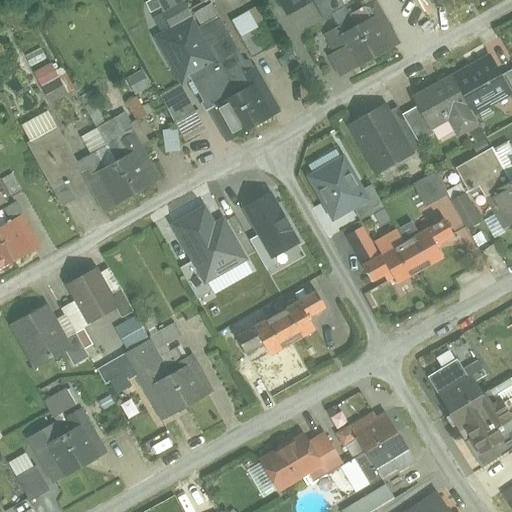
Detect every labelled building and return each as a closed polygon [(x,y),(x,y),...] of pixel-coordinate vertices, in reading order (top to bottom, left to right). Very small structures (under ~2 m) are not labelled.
[(283,0),(290,12),(311,0),(283,0)] [(314,0),(326,21),(335,16),(347,9),(342,0),(314,0)] [(383,11),(377,1),(367,7),(372,17),(383,11)] [(212,6),(195,16),(200,25),(217,15),(212,6)] [(347,9),(335,16),(341,27),(344,33),(357,26),(347,9)] [(401,43),(383,11),(372,17),(357,26),(375,58),(401,43)] [(251,28),(244,16),(236,20),(245,37),(254,32),(251,28)] [(218,62),(192,18),(157,38),(169,61),(174,58),(186,81),(201,72),(218,62)] [(280,111),(255,66),(252,67),(250,63),(245,66),(219,19),(202,29),(221,62),(218,62),(234,90),(244,85),(246,88),(236,93),(254,126),(280,111)] [(267,19),(251,28),(254,32),(256,31),(267,51),(281,44),(267,19)] [(357,26),(344,33),(341,27),(327,34),(338,52),(332,55),(343,75),(355,68),(355,69),(375,58),(357,26)] [(267,51),(256,31),(254,32),(245,37),(244,38),(255,58),(267,51)] [(490,57),(453,77),(474,113),(510,93),(490,57)] [(218,62),(201,72),(209,86),(200,91),(227,139),(232,136),(233,137),(254,126),(236,93),(234,90),(218,62)] [(34,84),(54,77),(49,63),(29,70),(34,84)] [(474,113),(453,77),(415,99),(419,106),(431,127),(432,126),(450,116),(460,133),(479,123),(474,113)] [(40,92),(46,102),(61,94),(55,84),(40,92)] [(181,86),(161,97),(178,127),(198,116),(181,86)] [(419,106),(404,114),(412,128),(420,142),(435,133),(432,126),(431,127),(419,106)] [(384,107),(351,125),(378,172),(410,153),(408,148),(400,135),(384,107)] [(16,124),(24,140),(52,127),(44,110),(16,124)] [(114,111),(101,119),(105,124),(98,128),(115,157),(122,154),(121,153),(112,136),(129,127),(132,125),(126,113),(118,118),(114,111)] [(83,170),(58,127),(28,144),(53,187),(83,170)] [(129,127),(112,136),(121,153),(125,151),(127,156),(143,147),(135,133),(134,134),(129,127)] [(412,128),(400,135),(408,148),(420,142),(412,128)] [(160,150),(175,149),(174,129),(159,129),(160,150)] [(511,146),(509,142),(495,150),(506,171),(511,180),(511,146)] [(127,156),(117,161),(135,193),(156,182),(147,167),(153,164),(143,147),(127,156)] [(493,148),(457,169),(470,192),(481,186),(487,197),(503,187),(497,176),(506,171),(495,150),(493,148)] [(117,161),(107,167),(98,152),(82,161),(100,192),(97,194),(106,210),(135,193),(117,161)] [(343,159),(311,177),(333,218),(352,207),(366,199),(361,190),(343,159)] [(25,192),(15,174),(5,180),(14,197),(25,192)] [(432,174),(415,184),(426,206),(444,196),(432,174)] [(511,224),(511,182),(503,187),(487,197),(505,229),(511,224)] [(54,202),(69,196),(64,183),(49,189),(54,202)] [(371,185),(361,190),(366,199),(352,207),(360,221),(384,207),(371,185)] [(270,194),(245,208),(260,234),(272,256),(273,255),(297,242),(270,194)] [(465,194),(453,201),(459,212),(471,205),(465,194)] [(0,217),(17,211),(13,202),(0,206),(0,217)] [(480,221),(471,205),(459,212),(468,227),(480,221)] [(204,208),(174,225),(194,260),(205,281),(207,280),(244,259),(223,221),(214,226),(204,208)] [(24,215),(0,228),(0,233),(16,261),(42,246),(24,215)] [(446,219),(406,242),(421,270),(443,257),(437,245),(455,235),(446,219)] [(380,256),(364,228),(351,235),(367,263),(380,256)] [(0,233),(0,270),(16,261),(0,233)] [(272,256),(260,234),(250,240),(267,271),(279,265),(273,255),(272,256)] [(367,263),(367,264),(375,280),(393,270),(399,282),(421,270),(406,242),(380,256),(367,263)] [(205,281),(194,260),(180,268),(197,299),(213,291),(207,280),(205,281)] [(97,269),(70,284),(91,322),(117,307),(118,307),(111,295),(97,269)] [(135,311),(122,289),(111,295),(118,307),(117,307),(123,318),(135,311)] [(319,291),(278,314),(294,342),(317,329),(311,316),(328,307),(319,291)] [(47,307),(15,324),(39,366),(67,351),(69,349),(64,339),(47,307)] [(278,314),(239,336),(248,352),(265,342),(272,354),(294,342),(278,314)] [(131,315),(110,327),(121,346),(142,334),(131,315)] [(176,323),(151,338),(151,339),(157,349),(183,335),(176,323)] [(91,357),(77,332),(64,339),(69,349),(67,351),(75,366),(91,357)] [(157,349),(151,339),(126,354),(164,421),(189,406),(171,374),(166,365),(161,357),(157,349)] [(412,361),(420,374),(451,356),(443,343),(412,361)] [(511,343),(486,360),(500,384),(511,376),(511,369),(511,368),(511,367),(511,343)] [(182,345),(161,357),(166,365),(187,354),(182,345)] [(214,392),(194,355),(182,361),(185,367),(171,374),(189,406),(214,392)] [(479,362),(443,383),(446,389),(440,392),(452,413),(483,394),(475,381),(482,376),(478,370),(482,367),(479,362)] [(51,389),(41,394),(46,402),(56,397),(51,389)] [(56,397),(46,402),(53,414),(55,417),(77,405),(76,401),(78,400),(73,392),(71,393),(69,389),(56,397)] [(452,413),(467,438),(473,434),(483,450),(495,443),(511,432),(511,418),(510,415),(501,401),(499,403),(491,390),(483,394),(452,413)] [(41,394),(29,402),(33,409),(22,416),(21,417),(28,429),(53,414),(46,402),(41,394)] [(29,402),(18,408),(22,416),(33,409),(29,402)] [(105,447),(83,409),(69,417),(76,429),(65,435),(82,467),(103,455),(99,450),(105,447)] [(386,412),(373,420),(370,415),(340,432),(347,444),(355,439),(356,440),(359,438),(367,451),(399,432),(386,412)] [(511,418),(511,432),(495,443),(503,456),(511,449),(511,413),(510,415),(511,418)] [(82,467),(65,435),(51,443),(45,431),(33,438),(51,470),(56,467),(62,478),(82,467)] [(357,457),(313,484),(313,485),(356,460),(371,485),(399,468),(401,471),(417,462),(399,432),(367,451),(357,457)] [(345,464),(326,433),(309,443),(322,464),(321,464),(327,475),(312,483),(313,484),(357,457),(345,464)] [(305,436),(264,461),(280,488),(321,464),(322,464),(309,443),(305,436)] [(388,485),(343,511),(373,511),(378,510),(396,499),(388,485)] [(449,511),(437,494),(410,511),(449,511)]
